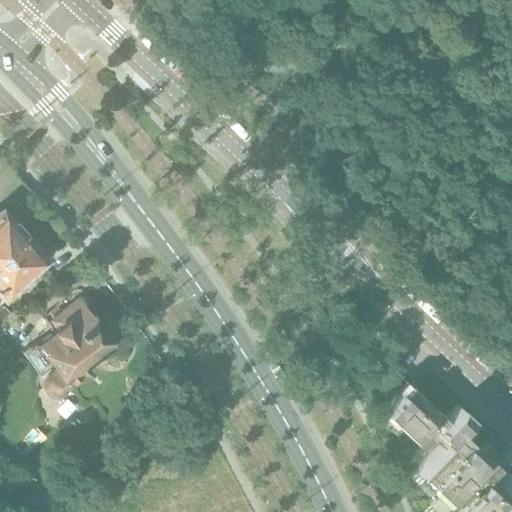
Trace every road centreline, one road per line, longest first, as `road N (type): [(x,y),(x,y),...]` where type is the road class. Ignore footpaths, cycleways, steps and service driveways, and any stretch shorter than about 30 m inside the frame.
road 1 (residential): [(511,410),(77,0)]
road 2 (secondary): [(331,511),(215,312),(51,99),(6,57)]
road 3 (unknown): [(511,161),(349,0)]
